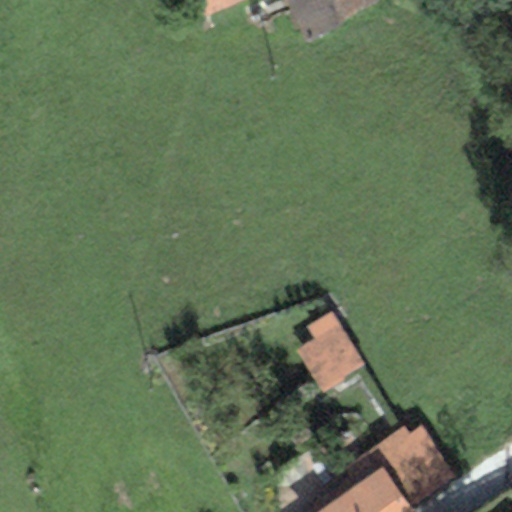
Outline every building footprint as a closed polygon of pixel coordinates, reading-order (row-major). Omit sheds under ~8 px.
[(198,0),(205,13),(232,0),(198,0)] [(288,0),(304,31),(367,0),(288,0)] [(344,322),(298,339),(317,393),(363,376),(344,322)] [(367,447),(378,461),(383,458),(412,500),(453,473),(420,424),(408,430),(403,423),(367,447)] [(306,511),(406,511),(416,506),(412,500),(383,458),(378,461),(306,511)]
